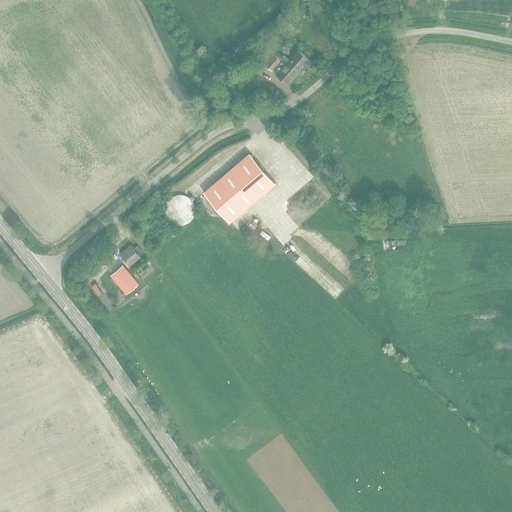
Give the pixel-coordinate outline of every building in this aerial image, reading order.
[(309,69),(314,63),(301,52),(296,57),(293,55),(276,73),(286,82),(303,64),(309,69)] [(272,69),(280,59),(273,53),(265,63),(272,69)] [(276,185),(250,154),(204,194),(231,224),(276,185)] [(298,219),(315,203),(317,206),(324,200),(313,187),(307,192),(305,190),(287,206),(298,219)] [(406,239),(389,240),(390,252),(406,251),(406,239)] [(139,254),(143,251),(138,245),(134,249),(131,244),(120,253),(130,264),(140,256),(139,254)] [(139,283),(123,263),(110,274),(127,293),(139,283)]
